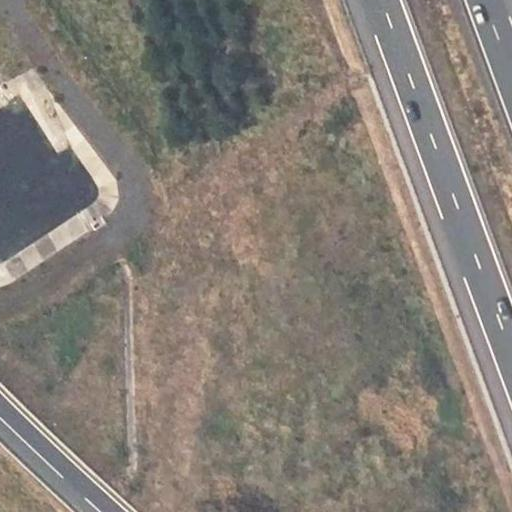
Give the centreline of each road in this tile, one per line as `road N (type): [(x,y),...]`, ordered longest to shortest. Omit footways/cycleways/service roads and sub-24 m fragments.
road 1 (motorway): [(381,0),(511,355)]
road 2 (motorway): [(0,405),(113,511)]
